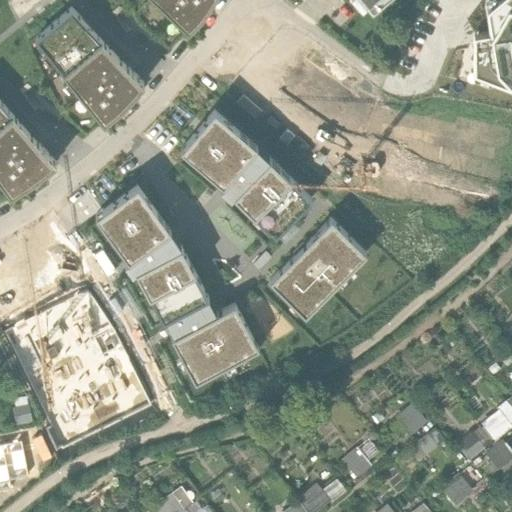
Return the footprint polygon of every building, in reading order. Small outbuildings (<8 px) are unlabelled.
[(212,0),(156,0),(188,30),(201,17),(211,3),(212,0)] [(352,0),(361,11),(367,6),(372,12),(385,0),(352,0)] [(490,32),(473,35),(473,46),(473,73),(511,87),(511,0),(494,0),(486,7),(490,32)] [(144,83),(71,7),(34,38),(103,123),(121,108),(134,94),(144,83)] [(495,177),(505,132),(459,122),(457,129),(376,111),(303,55),(281,84),(330,128),(369,139),(367,144),(450,162),(449,168),(495,177)] [(56,163),(0,99),(0,181),(10,195),(34,180),(56,163)] [(214,108),(180,148),(223,185),(227,179),(232,184),(238,189),(233,194),(275,235),(311,198),(263,151),(262,150),(214,108)] [(137,183),(95,215),(128,260),(134,256),(138,261),(142,266),(134,270),(163,322),(167,319),(172,328),(174,331),(175,334),(171,337),(195,380),(258,346),(235,303),(216,312),(212,304),(207,295),(180,245),(175,237),(170,229),(137,183)] [(331,217),(269,279),(305,314),(366,252),(331,217)] [(51,252),(11,278),(62,366),(96,435),(150,408),(113,336),(88,299),(77,304),(68,292),(74,287),(51,252)] [(511,397),(457,438),(471,457),(511,425),(511,397)] [(400,414),(415,431),(429,419),(415,402),(400,414)] [(30,420),(28,406),(13,408),(15,422),(30,420)] [(371,457),(382,448),(370,434),(343,457),(359,476),(376,462),(371,457)] [(511,443),(505,436),(489,449),(504,467),(511,459),(511,443)] [(0,494),(27,475),(20,440),(0,443),(0,494)] [(488,450),(463,469),(477,487),(502,468),(488,450)] [(458,503),(477,488),(462,470),(444,485),(458,503)] [(316,511),(349,486),(340,474),(324,486),(321,482),(282,511),(316,511)] [(164,511),(208,511),(187,481),(158,502),(164,511)] [(437,511),(425,499),(411,511),(437,511)] [(399,511),(390,500),(376,511),(399,511)]
